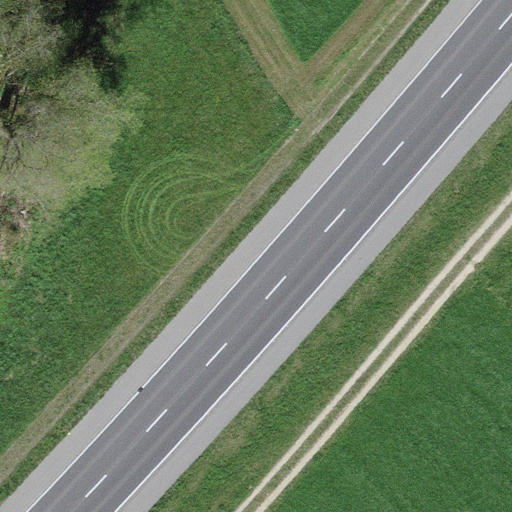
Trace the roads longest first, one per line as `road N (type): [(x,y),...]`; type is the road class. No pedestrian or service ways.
road 1 (primary): [(67,511),(511,11)]
road 2 (track): [(0,469),(407,0)]
road 3 (track): [(511,207),(235,511)]
